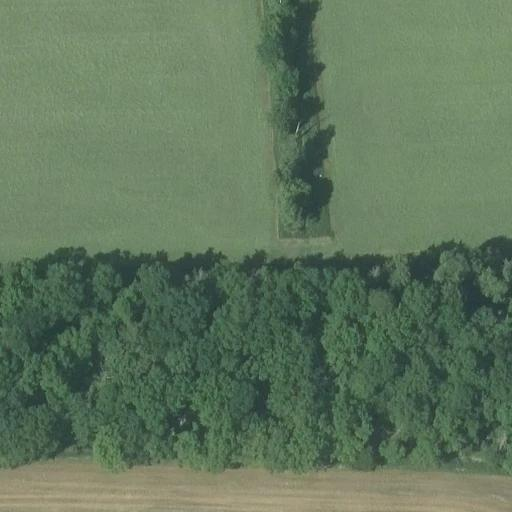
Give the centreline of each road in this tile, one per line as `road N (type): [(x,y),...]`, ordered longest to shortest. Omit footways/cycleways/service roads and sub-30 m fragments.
road 1 (track): [(0,275),(511,260)]
road 2 (track): [(0,451),(511,463)]
